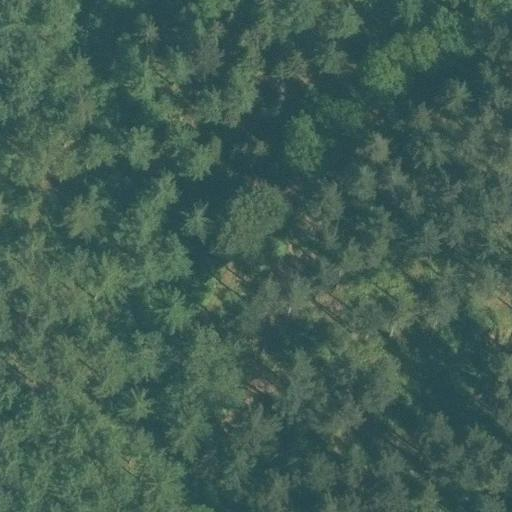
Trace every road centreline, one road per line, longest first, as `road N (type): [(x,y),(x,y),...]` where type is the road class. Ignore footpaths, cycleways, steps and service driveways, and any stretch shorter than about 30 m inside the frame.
road 1 (track): [(184,511),(174,407),(205,307),(264,203),(357,119),(511,3)]
road 2 (track): [(0,161),(90,0)]
